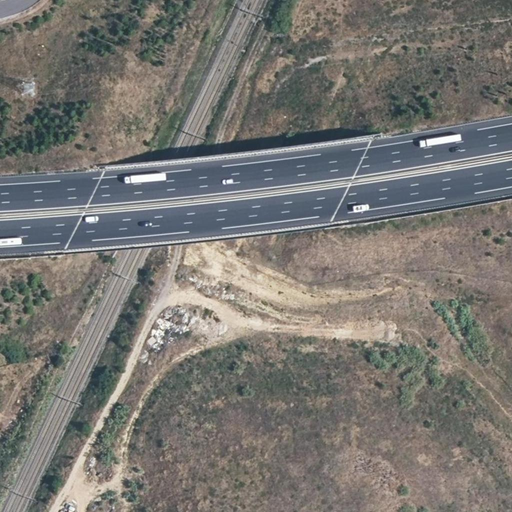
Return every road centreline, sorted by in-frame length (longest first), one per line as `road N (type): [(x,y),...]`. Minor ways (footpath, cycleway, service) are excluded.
road 1 (track): [(52,511),(130,366),(216,133),(276,0)]
road 2 (motorway): [(511,137),(272,174),(0,198)]
road 3 (motorway): [(0,232),(250,211),(511,172)]
